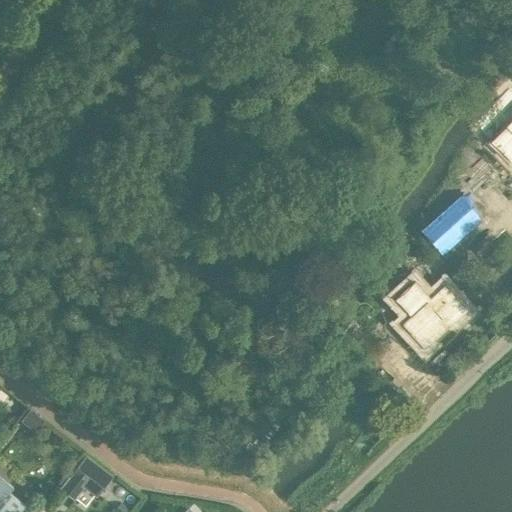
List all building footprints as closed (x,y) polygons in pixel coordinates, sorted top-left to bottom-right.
[(511,124),(492,146),(511,165),(511,124)] [(420,231),(442,255),(481,220),(459,196),(420,231)] [(401,318),(425,344),(469,304),(445,278),(430,291),(414,274),(393,293),(409,311),(401,318)] [(344,341),(357,324),(348,317),(334,334),(344,341)] [(44,421),(30,410),(21,422),(35,433),(44,421)] [(87,456),(77,468),(103,488),(112,476),(87,456)] [(12,487),(0,477),(0,511),(20,511),(26,505),(8,492),(12,487)] [(121,503),(115,511),(116,511),(128,511),(130,510),(121,503)]
